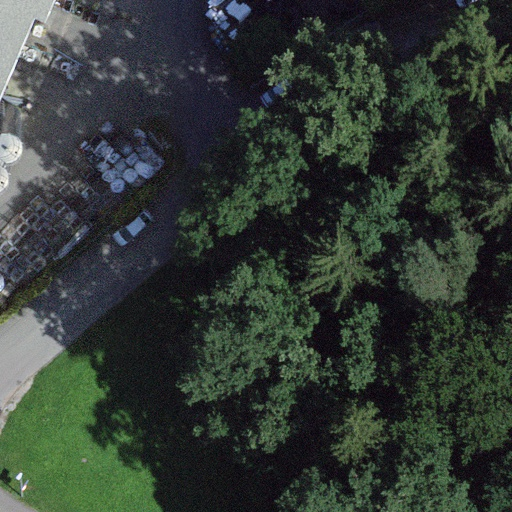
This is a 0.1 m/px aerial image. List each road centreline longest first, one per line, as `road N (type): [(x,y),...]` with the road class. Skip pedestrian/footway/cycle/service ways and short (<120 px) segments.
road 1 (unclassified): [(0,378),(243,162)]
road 2 (track): [(243,162),(452,13),(482,0)]
